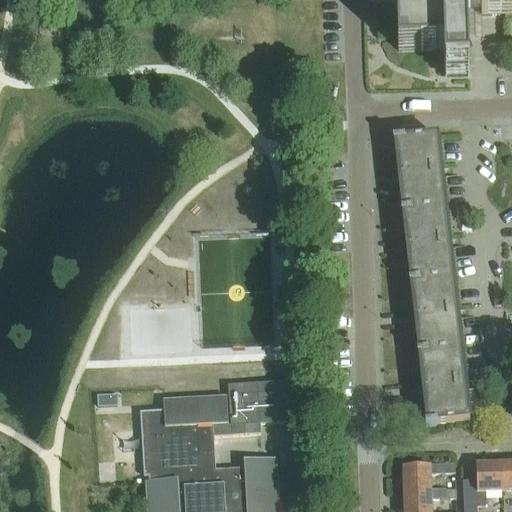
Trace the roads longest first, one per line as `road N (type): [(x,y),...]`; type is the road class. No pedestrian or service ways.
road 1 (residential): [(373,511),(357,113)]
road 2 (residential): [(357,113),(511,108)]
